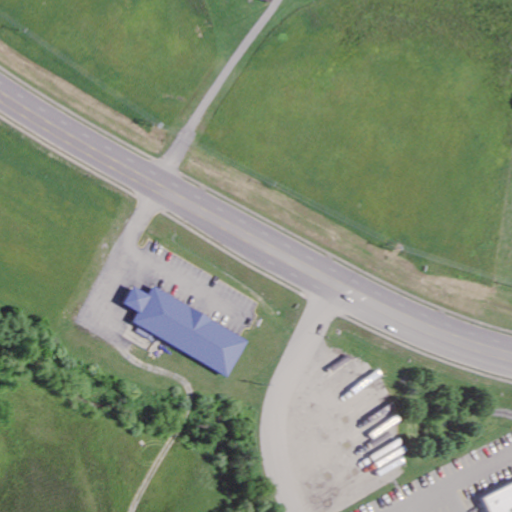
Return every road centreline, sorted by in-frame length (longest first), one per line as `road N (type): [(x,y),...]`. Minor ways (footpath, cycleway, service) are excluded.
road 1 (trunk): [(0,80),(276,240)]
road 2 (trunk): [(276,240),(411,311),(511,349)]
